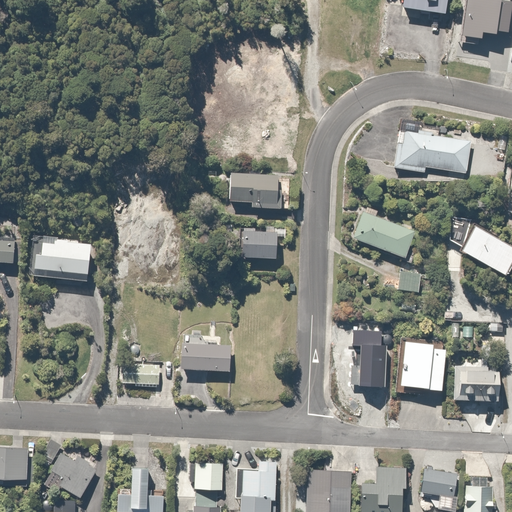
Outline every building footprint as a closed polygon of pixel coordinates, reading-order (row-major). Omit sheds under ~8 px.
[(411,0),(409,8),(451,17),(454,0),(411,0)] [(511,1),(505,0),(467,0),(459,41),(480,45),(483,32),(497,35),(497,30),(511,33),(511,1)] [(407,117),(396,167),(432,174),(433,167),(471,175),(478,141),(427,130),(429,121),(407,117)] [(284,177),(232,174),(230,202),(255,204),(255,208),(281,210),(284,177)] [(417,230),(368,212),(358,241),(407,259),(417,230)] [(511,241),(480,225),(467,253),(511,274),(511,271),(511,241)] [(282,233),(246,231),(244,258),(281,259),(282,233)] [(0,238),(0,262),(16,262),(16,239),(0,238)] [(37,257),(36,274),(91,278),(93,248),(70,246),(70,243),(43,241),(42,258),(37,257)] [(422,270),(402,268),(399,291),(419,294),(422,270)] [(360,346),(358,386),(385,387),(387,344),(381,344),(382,331),(355,329),(354,345),(360,346)] [(439,340),(403,338),(400,392),(426,394),(426,391),(447,392),(450,350),(438,350),(439,340)] [(236,345),(187,343),(186,370),(235,372),(236,345)] [(160,361),(125,359),(124,384),(159,386),(160,361)] [(501,404),(502,373),(492,373),(492,366),(458,366),(457,403),(501,404)] [(53,440),(44,455),(52,460),(61,444),(53,440)] [(80,462),(84,454),(69,445),(53,470),(65,477),(61,485),(82,498),(98,473),(80,462)] [(0,447),(0,485),(27,487),(28,480),(33,480),(34,449),(0,447)] [(261,470),(237,470),(236,497),(246,498),(246,511),(275,511),(276,501),(280,501),(280,460),(261,460),(261,470)] [(227,463),(193,463),(192,511),(221,511),(222,506),(217,506),(218,491),(226,491),(227,463)] [(407,511),(407,467),(379,467),(379,484),(366,484),(365,511),(407,511)] [(138,496),(121,495),(120,511),(167,511),(168,497),(155,496),(156,469),(139,468),(138,496)] [(462,475),(428,469),(424,490),(442,493),(440,506),(456,509),(462,475)] [(313,470),(311,511),(352,511),(354,471),(313,470)] [(489,511),(490,485),(466,485),(465,511),(489,511)] [(51,501),(39,500),(39,511),(67,511),(68,511),(51,510),(51,501)]
